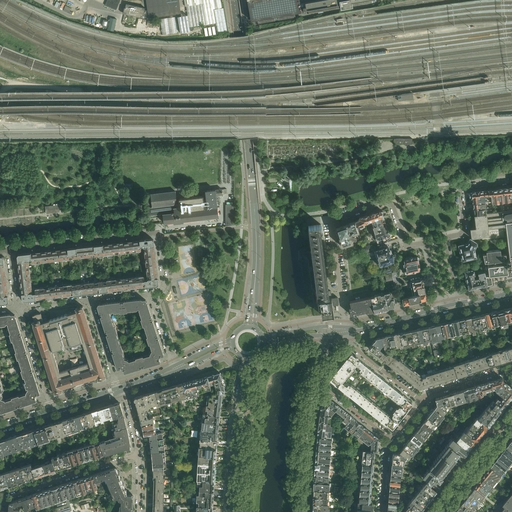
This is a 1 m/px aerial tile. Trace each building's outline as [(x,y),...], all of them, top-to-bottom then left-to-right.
[(120,0),(107,0),(105,5),(116,10),(120,0)] [(125,8),(124,13),(128,14),(144,17),(145,17),(146,17),(147,17),(148,17),(149,17),(180,13),(177,0),(147,0),(149,11),(148,11),(147,11),(146,11),(145,11),(146,8),(141,7),(126,4),(125,8)] [(187,15),(177,17),(180,29),(184,28),(216,23),(214,9),(213,9),(222,7),(220,0),(184,0),(185,6),(186,6),(187,15)] [(247,0),(251,21),(257,20),(258,24),(275,21),(274,17),(278,16),(279,20),(296,17),(295,13),(301,12),(300,4),(299,0),(247,0)] [(372,1),(371,0),(320,0),(300,4),(301,12),(301,14),(307,13),(318,11),(318,13),(323,12),(323,10),(340,7),(341,9),(353,7),(352,5),(372,1)] [(70,11),(71,8),(66,6),(63,11),(72,15),(73,12),(70,11)] [(222,8),(214,9),(216,23),(218,33),(227,31),(223,8),(222,8)] [(111,17),(108,28),(114,30),(117,19),(111,17)] [(177,33),(175,17),(160,19),(162,36),(177,33)] [(315,99),(315,100),(488,77),(315,99)] [(316,105),(316,106),(489,83),(316,105)] [(217,207),(216,195),(223,195),(222,189),(215,190),(206,191),(202,191),(203,196),(179,199),(179,200),(177,200),(175,191),(151,194),(151,195),(148,195),(148,198),(147,198),(148,207),(147,207),(148,215),(163,214),(164,223),(174,222),(174,223),(184,222),(183,221),(219,217),(218,207),(217,207)] [(492,190),(482,191),(482,195),(485,195),(485,196),(486,196),(491,195),(491,196),(492,202),(492,203),(494,203),(492,190)] [(60,205),(45,206),(46,214),(61,212),(60,205)] [(511,210),(510,211),(507,211),(487,214),(474,215),(475,228),(470,228),(471,238),(489,236),(496,235),(497,238),(504,237),(504,234),(504,231),(506,231),(510,260),(506,260),(506,254),(501,254),(500,249),(486,251),(486,254),(483,254),(485,263),(483,263),(484,270),(481,271),(481,272),(484,271),(486,276),(488,285),(492,284),(491,276),(506,274),(507,278),(511,277),(511,210)] [(381,211),(368,215),(370,221),(371,221),(383,217),(383,214),(384,213),(383,211),(382,211),(381,211)] [(368,215),(360,218),(360,219),(357,221),(355,222),(357,228),(365,225),(364,223),(370,221),(368,215)] [(383,217),(371,221),(373,227),(386,223),(387,223),(385,219),(384,219),(383,217)] [(352,235),(356,233),(359,233),(357,228),(355,222),(349,224),(349,225),(348,225),(347,224),(343,226),(343,227),(341,228),(340,227),(336,228),(337,232),(339,232),(339,235),(338,235),(340,240),(341,239),(341,241),(340,241),(342,247),(353,243),(351,237),(352,235)] [(386,223),(373,227),(372,227),(374,233),(388,229),(386,224),(386,223)] [(323,254),(323,252),(321,236),(321,234),(320,232),(323,232),(323,229),(322,229),(321,225),(308,226),(309,229),(307,229),(316,300),(318,300),(318,306),(321,306),(322,315),(334,314),(332,305),(339,304),(338,298),(332,298),(331,291),(328,291),(328,290),(326,272),(323,254)] [(388,229),(374,233),(376,240),(385,237),(386,239),(390,238),(389,236),(390,236),(389,233),(390,232),(389,230),(388,229)] [(140,240),(140,241),(140,245),(143,245),(143,246),(145,247),(154,246),(154,240),(152,239),(140,240)] [(475,250),(474,248),(476,247),(477,245),(477,243),(475,242),(472,239),(472,240),(470,239),(467,243),(466,243),(465,244),(463,245),(463,244),(462,244),(461,244),(461,245),(459,246),(460,253),(475,250)] [(140,241),(131,242),(132,251),(132,252),(140,251),(141,250),(140,247),(140,245),(140,241)] [(120,243),(112,244),(113,254),(132,251),(131,242),(123,243),(123,242),(120,243)] [(103,245),(104,255),(113,254),(112,244),(103,245)] [(94,245),(85,247),(87,257),(95,256),(94,245)] [(103,245),(94,245),(95,256),(104,255),(103,245)] [(154,246),(145,247),(144,248),(145,256),(155,254),(154,246)] [(375,251),(377,259),(392,253),(391,250),(389,250),(388,247),(386,248),(386,246),(384,246),(385,248),(375,251)] [(85,247),(76,248),(78,258),(87,257),(85,247)] [(68,249),(59,250),(60,260),(69,259),(68,248),(68,249)] [(76,248),(68,248),(69,259),(78,258),(76,248)] [(48,251),(40,252),(41,262),(60,260),(59,250),(51,251),(48,251)] [(476,257),(475,250),(460,253),(462,261),(468,260),(476,257)] [(31,253),(32,258),(32,259),(32,263),(33,263),(41,263),(41,262),(40,252),(31,253)] [(31,253),(19,254),(17,256),(18,262),(28,261),(29,260),(29,258),(32,258),(31,253)] [(392,253),(377,259),(380,266),(390,263),(391,264),(393,263),(393,262),(392,258),(393,258),(394,256),(393,254),(392,253)] [(155,254),(145,256),(146,265),(156,264),(155,254)] [(405,258),(404,261),(405,264),(403,264),(404,267),(406,266),(419,263),(418,261),(419,261),(419,260),(419,257),(418,257),(418,256),(413,258),(413,257),(409,258),(409,257),(405,258)] [(28,261),(18,262),(19,271),(30,269),(29,261),(28,261)] [(419,263),(406,266),(407,270),(405,271),(406,273),(413,272),(416,271),(416,273),(420,272),(419,268),(420,268),(421,267),(420,264),(419,263)] [(156,264),(146,265),(147,274),(157,272),(156,264)] [(468,270),(464,271),(466,279),(466,280),(466,281),(467,282),(475,280),(475,279),(474,275),(475,275),(474,268),(472,269),(471,267),(467,268),(468,270)] [(30,269),(19,271),(20,279),(31,278),(30,269)] [(488,285),(486,276),(484,271),(481,272),(481,271),(478,272),(479,277),(481,287),(488,285)] [(136,277),(136,278),(137,287),(145,286),(145,287),(146,287),(145,281),(145,280),(145,278),(143,276),(136,277)] [(475,280),(467,282),(469,290),(481,287),(479,277),(475,278),(476,279),(475,279),(475,280)] [(31,278),(20,279),(21,288),(32,287),(31,278)] [(136,278),(116,280),(117,289),(125,288),(125,289),(128,289),(128,288),(137,287),(136,278)] [(158,278),(148,279),(147,280),(148,281),(145,281),(146,287),(157,285),(159,284),(158,278)] [(107,280),(107,281),(108,290),(117,289),(116,280),(116,279),(107,280)] [(410,282),(412,289),(424,287),(424,286),(425,286),(424,282),(423,283),(422,280),(422,279),(410,282)] [(107,281),(98,282),(99,292),(108,291),(108,290),(107,281)] [(98,282),(89,283),(90,293),(99,292),(98,282)] [(89,283),(81,284),(82,294),(90,293),(89,283)] [(63,285),(63,286),(64,296),(73,295),(72,285),(72,284),(63,285)] [(81,284),(72,285),(73,295),(82,294),(81,284)] [(63,286),(44,288),(45,298),(53,297),(56,297),(64,296),(63,286)] [(424,287),(412,289),(411,289),(413,296),(414,295),(425,293),(425,290),(425,289),(425,288),(424,287)] [(45,298),(44,288),(43,288),(36,288),(35,290),(36,293),(33,293),(32,293),(30,293),(31,300),(36,299),(45,298)] [(7,290),(0,290),(0,303),(8,303),(9,301),(7,290)] [(396,304),(394,298),(393,298),(392,298),(391,292),(384,294),(388,308),(394,307),(393,304),(396,304)] [(31,300),(30,293),(22,294),(22,300),(24,301),(31,300)] [(425,293),(414,295),(415,302),(427,299),(427,298),(427,296),(426,295),(425,293)] [(375,296),(371,297),(374,311),(381,310),(377,294),(374,295),(375,296)] [(381,294),(377,294),(381,310),(388,308),(384,294),(381,294)] [(404,303),(404,305),(415,302),(414,295),(413,296),(403,298),(403,299),(402,301),(403,303),(404,303)] [(374,311),(371,297),(350,301),(351,307),(349,307),(351,315),(369,311),(369,312),(374,311)] [(113,303),(114,312),(120,312),(120,313),(127,312),(127,311),(133,310),(132,300),(113,303)] [(138,300),(132,300),(133,310),(137,309),(139,309),(141,313),(149,311),(147,302),(146,302),(146,300),(145,300),(144,300),(142,300),(138,300)] [(106,304),(99,304),(98,306),(103,324),(112,321),(114,321),(112,317),(111,318),(110,314),(110,312),(114,312),(113,303),(106,303),(106,304)] [(63,392),(62,389),(97,378),(98,381),(106,378),(83,306),(75,309),(76,312),(68,314),(65,314),(64,316),(62,315),(60,317),(58,316),(57,318),(54,317),(53,319),(51,318),(49,320),(47,321),(44,322),(43,319),(41,313),(39,314),(34,315),(35,315),(32,316),(34,321),(32,322),(33,325),(55,394),(63,392)] [(504,309),(497,311),(500,323),(501,326),(507,324),(507,323),(504,309)] [(155,329),(149,311),(141,313),(143,319),(141,320),(143,327),(145,326),(146,332),(155,329)] [(494,311),(494,312),(491,312),(494,324),(500,323),(497,311),(496,311),(494,311)] [(491,312),(485,314),(488,327),(491,326),(492,328),(495,327),(494,324),(491,312)] [(11,314),(1,316),(2,326),(6,325),(6,324),(7,323),(9,325),(10,328),(18,325),(15,316),(15,315),(14,315),(13,314),(11,315),(11,314)] [(485,314),(478,315),(482,330),(485,330),(484,329),(485,329),(486,330),(487,329),(488,328),(488,327),(485,314)] [(478,315),(472,317),(475,331),(476,331),(477,332),(478,331),(479,330),(479,331),(482,330),(478,315)] [(472,317),(466,318),(469,332),(472,331),(473,333),(476,332),(475,331),(472,317)] [(466,318),(459,319),(462,333),(463,335),(466,335),(465,333),(469,332),(466,318)] [(454,320),(454,321),(453,321),(456,334),(462,333),(459,319),(456,320),(454,320)] [(112,321),(103,324),(109,343),(118,340),(116,334),(117,334),(115,327),(114,327),(112,321)] [(448,321),(448,322),(447,322),(450,335),(451,337),(455,336),(454,335),(456,334),(453,321),(450,322),(450,321),(448,321)] [(447,322),(444,323),(444,322),(442,323),(442,324),(445,337),(450,335),(447,322)] [(442,324),(435,325),(439,340),(442,340),(441,337),(445,337),(442,324)] [(24,343),(18,325),(10,328),(12,334),(10,334),(12,341),(14,341),(15,346),(24,343)] [(435,325),(434,325),(433,325),(432,325),(431,326),(429,326),(432,340),(432,342),(434,341),(435,342),(439,341),(439,340),(435,325)] [(429,326),(423,328),(426,343),(429,342),(429,340),(432,340),(429,326)] [(423,328),(417,329),(420,342),(424,342),(424,343),(426,343),(423,328)] [(155,329),(146,332),(148,338),(147,338),(149,345),(150,344),(152,350),(161,347),(155,329)] [(417,329),(412,330),(415,345),(418,345),(417,343),(420,342),(417,329)] [(412,330),(406,332),(409,345),(412,344),(413,346),(415,345),(412,330)] [(409,345),(406,332),(398,334),(401,346),(401,347),(409,345)] [(394,334),(391,335),(390,335),(389,335),(391,348),(397,347),(394,334)] [(385,336),(384,337),(383,337),(385,345),(384,345),(385,349),(391,348),(389,335),(385,336)] [(376,339),(375,339),(374,340),(374,341),(372,343),(380,349),(383,345),(384,345),(385,345),(383,337),(376,339)] [(118,340),(109,343),(115,361),(124,358),(122,353),(123,352),(121,345),(120,346),(118,340)] [(30,361),(24,343),(15,346),(17,352),(16,352),(18,359),(19,358),(21,364),(30,361)] [(384,352),(380,349),(372,343),(371,345),(370,345),(369,347),(368,348),(380,357),(384,352)] [(161,347),(152,350),(152,351),(151,351),(150,354),(150,355),(149,356),(151,365),(160,362),(160,361),(159,360),(160,359),(159,359),(159,357),(161,356),(162,356),(163,355),(163,356),(163,355),(164,355),(161,347)] [(511,360),(508,349),(502,350),(506,361),(508,361),(509,361),(510,361),(511,360)] [(502,350),(497,352),(501,363),(506,361),(502,350)] [(389,356),(384,352),(380,357),(380,358),(383,360),(384,360),(384,361),(385,362),(388,364),(394,357),(391,354),(389,356)] [(497,352),(492,353),(495,365),(497,364),(498,364),(499,364),(500,363),(501,363),(497,352)] [(492,353),(486,355),(490,366),(492,366),(493,366),(494,366),(494,365),(495,365),(492,353)] [(355,363),(358,359),(357,357),(356,357),(352,354),(351,354),(348,357),(347,356),(347,357),(346,358),(343,360),(353,367),(356,364),(355,363)] [(490,366),(486,355),(481,357),(484,368),(486,367),(487,368),(488,367),(489,366),(490,366)] [(136,360),(131,361),(133,370),(151,365),(149,356),(143,358),(142,357),(136,359),(136,360)] [(395,356),(394,357),(388,364),(390,365),(390,366),(391,367),(392,367),(393,367),(399,360),(395,356)] [(481,357),(475,359),(479,370),(484,368),(481,357)] [(124,360),(124,358),(115,361),(117,369),(118,369),(119,369),(120,368),(122,367),(123,368),(124,370),(123,370),(124,370),(124,371),(124,372),(124,373),(133,370),(131,361),(129,362),(128,361),(126,360),(124,360)] [(361,372),(366,365),(358,359),(355,363),(356,364),(358,366),(357,367),(358,368),(358,369),(361,372)] [(399,360),(393,367),(397,371),(404,363),(400,359),(399,360)] [(475,359),(470,360),(474,371),(476,371),(478,371),(478,370),(479,370),(475,359)] [(342,363),(340,366),(350,374),(354,369),(353,367),(343,360),(342,363)] [(470,360),(465,362),(468,373),(474,371),(470,360)] [(35,380),(30,361),(21,364),(23,370),(21,370),(23,377),(25,377),(26,382),(35,380)] [(465,362),(459,363),(463,375),(468,373),(465,362)] [(404,363),(397,371),(402,374),(408,366),(404,363)] [(454,365),(454,367),(457,376),(463,375),(459,363),(454,365)] [(371,369),(366,365),(361,372),(360,373),(365,377),(371,369)] [(441,381),(438,372),(437,365),(431,367),(433,373),(436,383),(437,383),(438,383),(438,382),(441,381)] [(335,371),(344,378),(346,379),(350,374),(340,366),(337,369),(335,371)] [(408,366),(402,374),(402,375),(402,376),(403,376),(406,378),(413,370),(408,366)] [(454,367),(449,368),(452,378),(457,376),(454,367)] [(449,368),(444,370),(447,380),(452,378),(449,368)] [(376,373),(371,369),(365,377),(370,381),(376,373)] [(413,370),(406,378),(408,379),(408,380),(409,381),(410,381),(417,373),(413,370)] [(447,380),(444,370),(438,372),(441,381),(444,381),(445,381),(445,380),(446,380),(447,380)] [(341,382),(344,378),(335,371),(334,373),(333,375),(332,375),(333,376),(330,379),(330,380),(337,386),(340,381),(341,382)] [(220,373),(208,376),(210,385),(214,384),(214,382),(222,380),(222,378),(222,377),(222,375),(220,375),(220,373)] [(382,377),(376,373),(370,381),(375,386),(382,377)] [(417,373),(410,381),(414,385),(420,378),(421,377),(417,373)] [(423,377),(423,379),(426,386),(431,384),(428,375),(426,375),(426,376),(423,377)] [(208,376),(201,378),(204,390),(211,388),(210,385),(208,376)] [(387,382),(382,377),(375,386),(380,390),(387,382)] [(204,390),(201,378),(195,380),(198,392),(204,390)] [(422,380),(420,378),(414,385),(419,388),(422,387),(423,387),(424,387),(426,386),(423,379),(422,380)] [(502,378),(493,381),(495,388),(495,391),(496,391),(503,381),(502,378)] [(35,380),(26,382),(22,384),(24,390),(28,388),(37,385),(35,380)] [(198,392),(195,380),(189,382),(193,397),(195,397),(195,396),(199,394),(198,392)] [(214,382),(214,384),(217,394),(223,394),(224,394),(225,392),(224,391),(225,391),(225,389),(225,388),(225,386),(224,385),(222,380),(214,382)] [(344,384),(341,382),(340,381),(337,386),(345,392),(350,385),(346,382),(345,383),(344,383),(344,384)] [(493,381),(490,382),(489,381),(488,382),(487,383),(486,383),(488,390),(495,388),(493,381)] [(507,384),(503,381),(496,391),(499,394),(507,384)] [(193,397),(189,382),(182,384),(186,397),(186,398),(190,397),(190,398),(193,397)] [(392,386),(387,382),(380,390),(385,394),(392,386)] [(486,383),(480,385),(482,394),(486,393),(485,391),(488,390),(486,383)] [(186,397),(182,384),(175,386),(179,399),(186,397)] [(350,385),(345,392),(350,396),(356,388),(351,384),(350,385)] [(511,387),(507,384),(499,394),(503,397),(511,387)] [(37,385),(28,388),(29,390),(28,390),(26,393),(27,394),(25,395),(28,403),(36,400),(36,399),(36,398),(35,398),(35,396),(35,395),(37,394),(38,395),(38,394),(39,394),(40,393),(37,385)] [(179,399),(175,386),(169,388),(172,401),(179,399)] [(397,390),(392,386),(385,394),(390,398),(397,390)] [(475,387),(469,388),(473,399),(478,397),(478,396),(475,387)] [(511,388),(511,387),(503,397),(508,401),(511,395),(511,388)] [(169,388),(162,390),(166,403),(172,401),(169,388)] [(356,388),(350,396),(355,400),(361,392),(356,388)] [(466,388),(466,389),(464,390),(467,401),(473,399),(469,388),(468,388),(466,388)] [(162,390),(155,392),(159,405),(166,403),(162,390)] [(402,394),(397,390),(390,398),(395,402),(402,394)] [(464,390),(459,392),(462,402),(467,401),(464,390)] [(155,392),(149,393),(152,405),(153,405),(155,405),(156,404),(156,406),(159,405),(155,392)] [(361,392),(355,400),(360,404),(366,396),(361,392)] [(462,402),(459,392),(452,394),(452,393),(450,393),(449,394),(449,395),(448,395),(451,406),(462,402)] [(149,393),(143,395),(147,409),(148,409),(149,407),(149,406),(153,405),(152,405),(149,393)] [(223,394),(217,394),(212,393),(212,396),(210,396),(209,401),(222,402),(222,401),(223,401),(223,399),(222,398),(223,394)] [(402,394),(395,402),(397,404),(398,402),(401,405),(407,398),(403,395),(403,394),(402,394)] [(13,398),(7,400),(10,409),(28,403),(25,395),(19,396),(19,395),(13,397),(13,398)] [(147,409),(143,395),(136,397),(135,399),(137,408),(140,419),(149,418),(148,413),(147,409)] [(448,395),(443,396),(445,405),(447,407),(451,406),(448,395)] [(366,396),(360,404),(365,408),(371,400),(366,396)] [(445,405),(443,396),(435,399),(436,403),(439,402),(439,404),(438,404),(445,410),(447,407),(445,405)] [(507,403),(508,402),(508,401),(503,397),(502,398),(501,399),(500,399),(499,400),(497,398),(496,400),(494,399),(493,400),(495,401),(503,408),(503,407),(504,407),(505,405),(506,404),(507,403)] [(338,406),(328,398),(324,404),(334,412),(338,406)] [(410,400),(407,398),(401,405),(403,406),(402,407),(406,411),(412,404),(412,403),(410,402),(410,401),(410,400)] [(0,399),(0,408),(0,410),(1,411),(1,412),(10,409),(7,400),(4,401),(4,400),(1,399),(0,399)] [(371,400),(365,408),(370,412),(377,404),(371,400)] [(503,408),(495,401),(493,400),(489,405),(499,412),(500,412),(501,410),(503,408)] [(222,402),(209,401),(207,401),(206,408),(221,409),(221,406),(222,406),(222,404),(221,403),(222,402)] [(443,415),(446,411),(445,410),(438,404),(439,404),(439,402),(436,403),(437,405),(434,408),(443,415)] [(118,403),(114,404),(118,415),(123,413),(120,403),(118,403)] [(114,404),(109,405),(113,418),(118,417),(118,415),(114,404)] [(334,412),(324,404),(321,407),(320,414),(331,416),(332,414),(334,412)] [(377,404),(370,412),(375,416),(382,409),(377,404)] [(109,405),(103,407),(107,418),(110,418),(110,419),(113,418),(109,405)] [(499,412),(489,405),(485,409),(495,417),(496,417),(497,415),(497,414),(499,412)] [(348,413),(338,406),(334,412),(339,416),(340,415),(340,414),(341,415),(340,416),(343,418),(348,413)] [(397,408),(395,410),(402,416),(406,411),(402,407),(400,406),(399,407),(398,409),(397,408)] [(103,407),(98,409),(102,422),(104,421),(104,420),(107,418),(103,407)] [(221,409),(206,408),(205,415),(220,416),(221,415),(221,414),(220,412),(221,409)] [(441,419),(444,416),(443,415),(434,408),(433,409),(432,409),(430,411),(431,412),(427,417),(437,424),(438,423),(439,423),(440,423),(442,420),(441,419)] [(98,409),(92,411),(96,424),(98,423),(102,422),(98,409)] [(382,409),(375,416),(381,420),(387,413),(382,409)] [(495,417),(485,409),(481,414),(491,422),(491,421),(492,421),(493,420),(493,419),(495,417)] [(402,416),(395,410),(393,412),(394,413),(392,416),(393,417),(398,421),(402,416)] [(92,411),(85,413),(90,426),(96,424),(92,411)] [(85,413),(80,415),(84,428),(90,426),(85,413)] [(127,427),(125,421),(123,413),(118,415),(118,417),(119,419),(118,419),(119,420),(114,422),(113,420),(112,421),(113,424),(114,430),(127,427)] [(352,417),(348,413),(343,418),(342,421),(346,424),(352,417)] [(387,413),(381,420),(381,421),(381,422),(382,422),(386,425),(391,418),(388,416),(389,414),(387,413)] [(331,416),(320,414),(319,421),(331,422),(331,416)] [(491,422),(481,414),(478,419),(487,426),(488,426),(489,426),(490,425),(490,424),(491,422)] [(80,415),(74,417),(78,430),(84,428),(80,415)] [(220,416),(205,415),(204,415),(203,422),(219,424),(219,423),(220,422),(220,420),(220,419),(220,416)] [(74,417),(68,418),(72,432),(78,430),(74,417)] [(149,418),(140,419),(142,425),(142,426),(154,423),(153,417),(151,417),(149,418)] [(356,420),(352,417),(346,424),(344,426),(348,430),(356,420)] [(391,418),(386,425),(389,427),(390,427),(392,428),(393,428),(398,421),(393,417),(392,419),(391,418)] [(437,424),(427,417),(424,421),(432,428),(435,430),(438,426),(437,424)] [(68,418),(62,420),(67,433),(72,432),(68,418)] [(487,426),(478,419),(477,418),(473,423),(484,431),(485,429),(486,429),(487,428),(487,427),(487,426)] [(62,420),(56,422),(61,435),(67,433),(62,420)] [(360,423),(356,420),(348,430),(352,434),(353,433),(360,423)] [(331,422),(319,421),(318,428),(332,430),(332,425),(332,423),(331,422)] [(432,428),(424,421),(420,426),(429,433),(432,428)] [(61,435),(56,422),(51,424),(55,437),(61,435)] [(219,424),(203,422),(202,431),(218,432),(218,431),(219,431),(219,429),(218,428),(219,424)] [(365,427),(360,423),(353,433),(358,437),(365,427)] [(473,423),(469,428),(479,436),(481,434),(482,435),(484,432),(483,431),(484,431),(473,423)] [(55,437),(51,424),(45,426),(49,439),(55,437)] [(417,429),(416,430),(417,430),(425,437),(429,433),(420,426),(420,425),(419,427),(419,426),(418,427),(417,429)] [(50,440),(49,439),(45,426),(39,428),(44,442),(50,440)] [(479,436),(469,428),(467,426),(464,431),(464,432),(465,432),(476,441),(479,436)] [(127,427),(114,430),(116,435),(117,436),(120,434),(121,437),(120,438),(112,441),(111,439),(100,442),(104,454),(106,454),(109,453),(111,452),(112,452),(114,452),(114,451),(115,451),(118,451),(118,450),(125,448),(126,449),(126,450),(127,450),(131,449),(130,446),(130,444),(130,443),(130,438),(129,434),(128,430),(127,427)] [(363,441),(370,431),(365,427),(358,437),(363,441)] [(39,428),(33,430),(38,444),(40,443),(44,442),(39,428)] [(332,430),(318,428),(317,436),(331,437),(332,430)] [(33,430),(28,431),(33,446),(38,444),(33,430)] [(417,430),(415,432),(413,435),(422,441),(425,437),(417,430)] [(22,433),(27,447),(27,448),(33,446),(28,431),(22,433)] [(218,432),(202,431),(201,431),(200,434),(201,434),(201,439),(217,440),(219,439),(217,435),(218,432)] [(370,443),(375,435),(370,431),(363,441),(368,445),(370,443)] [(163,439),(162,432),(149,435),(149,437),(149,438),(149,439),(150,440),(150,441),(163,439)] [(476,441),(465,432),(464,432),(460,437),(472,446),(476,441)] [(22,433),(17,435),(21,449),(27,447),(22,433)] [(21,449),(17,435),(6,439),(0,440),(0,441),(4,454),(21,449)] [(375,435),(370,443),(371,444),(371,451),(375,452),(377,452),(378,451),(379,438),(375,435)] [(413,435),(411,437),(410,439),(419,446),(422,441),(413,435)] [(472,446),(460,437),(456,441),(468,451),(472,446)] [(425,480),(437,489),(442,484),(440,482),(443,478),(442,478),(457,459),(456,459),(458,457),(458,458),(458,459),(459,460),(460,459),(461,460),(464,455),(465,455),(467,453),(467,452),(468,451),(456,441),(451,438),(449,441),(450,442),(423,475),(427,479),(425,480)] [(217,440),(201,439),(200,439),(199,443),(200,443),(200,447),(216,448),(218,446),(217,444),(217,440)] [(418,448),(419,446),(410,439),(406,444),(405,443),(403,445),(403,446),(403,447),(412,454),(413,455),(415,456),(417,453),(416,453),(419,450),(418,449),(419,449),(418,448)] [(100,441),(94,443),(98,456),(99,456),(101,456),(101,455),(104,454),(100,442),(100,441)] [(94,443),(88,445),(92,458),(93,458),(94,458),(96,457),(98,456),(94,443)] [(88,445),(83,447),(87,460),(88,459),(89,460),(90,459),(91,458),(92,458),(88,445)] [(83,447),(78,448),(82,461),(83,461),(85,461),(85,460),(87,460),(83,447)] [(216,448),(200,447),(199,447),(199,455),(216,457),(216,453),(217,452),(217,450),(216,448)] [(403,448),(401,450),(399,452),(407,457),(408,459),(412,454),(403,447),(402,448),(403,448)] [(511,452),(506,447),(502,452),(511,460),(511,452)] [(78,448),(73,450),(77,463),(78,463),(80,463),(80,462),(82,461),(78,448)] [(67,452),(68,454),(71,465),(72,465),(73,465),(74,464),(75,464),(77,463),(73,450),(67,452)] [(165,457),(165,451),(151,453),(152,463),(166,462),(165,457)] [(399,453),(393,452),(392,458),(400,458),(401,458),(404,460),(407,457),(399,452),(399,453)] [(511,460),(502,452),(497,457),(509,467),(511,463),(511,460)] [(64,453),(62,454),(66,467),(71,465),(68,454),(65,455),(64,453)] [(62,454),(59,455),(57,456),(57,458),(61,468),(66,467),(62,454)] [(216,457),(199,455),(198,464),(215,465),(215,461),(216,460),(216,457)] [(55,470),(51,457),(41,460),(43,464),(42,464),(45,473),(53,471),(54,471),(55,471),(55,470)] [(61,468),(57,458),(54,459),(54,457),(51,457),(55,470),(61,468)] [(497,457),(494,462),(506,472),(509,467),(497,457)] [(330,463),(315,462),(315,469),(329,470),(330,469),(330,467),(330,466),(330,463)] [(494,462),(489,467),(501,477),(506,472),(494,462)] [(30,464),(25,466),(29,479),(30,478),(31,479),(33,478),(35,477),(31,468),(30,464)] [(35,467),(31,468),(35,477),(36,477),(38,477),(38,476),(45,473),(42,464),(39,465),(39,464),(35,465),(35,467)] [(216,469),(215,468),(215,465),(198,464),(198,472),(215,473),(216,472),(216,469)] [(29,479),(25,466),(20,468),(24,480),(25,480),(26,481),(27,480),(28,479),(29,479)] [(121,479),(119,473),(116,468),(115,467),(93,474),(95,481),(106,478),(108,484),(121,479)] [(489,467),(486,472),(498,482),(501,477),(489,467)] [(24,480),(20,468),(14,469),(19,482),(20,482),(22,482),(23,481),(24,480)] [(163,511),(164,499),(164,480),(165,480),(165,476),(164,476),(163,468),(153,469),(153,477),(156,477),(156,479),(154,479),(152,511),(163,511)] [(14,469),(9,471),(14,484),(15,484),(17,483),(19,482),(14,469)] [(14,484),(9,471),(4,473),(8,486),(9,485),(10,486),(12,485),(14,484)] [(215,477),(214,476),(215,473),(198,472),(197,480),(198,480),(214,481),(215,480),(215,477)] [(486,472),(482,477),(494,486),(498,482),(486,472)] [(4,473),(0,474),(0,488),(1,488),(1,489),(4,488),(4,487),(8,486),(4,473)] [(98,488),(95,481),(93,474),(87,476),(91,490),(98,488)] [(87,476),(82,478),(86,492),(89,490),(91,490),(87,476)] [(482,477),(478,482),(490,491),(494,486),(482,477)] [(82,478),(76,480),(81,493),(86,492),(82,478)] [(127,494),(123,484),(121,479),(108,484),(115,499),(119,497),(127,494)] [(76,480),(71,481),(76,495),(81,493),(76,480)] [(214,481),(198,480),(197,485),(198,485),(198,490),(214,491),(214,481)] [(71,481),(67,483),(71,496),(76,495),(71,481)] [(328,482),(314,482),(314,489),(329,490),(329,486),(331,486),(331,483),(328,482)] [(426,482),(422,487),(433,496),(435,493),(435,492),(436,490),(426,482)] [(474,487),(484,495),(486,496),(490,491),(478,482),(474,487)] [(63,484),(68,498),(71,496),(67,483),(63,484)] [(61,485),(65,498),(67,504),(56,508),(57,511),(54,511),(70,511),(72,510),(71,507),(70,504),(68,498),(63,484),(61,485)] [(65,498),(61,485),(56,487),(60,500),(65,498)] [(56,487),(51,488),(56,502),(60,500),(56,487)] [(433,496),(422,487),(418,492),(429,500),(430,498),(431,498),(433,496)] [(484,495),(474,487),(472,489),(471,489),(470,490),(470,491),(469,493),(481,503),(482,501),(480,500),(482,497),(483,497),(484,495)] [(51,488),(46,490),(51,503),(56,502),(51,488)] [(46,490),(42,491),(46,505),(51,503),(46,490)] [(213,499),(213,494),(214,491),(198,490),(198,495),(197,495),(197,498),(213,499)] [(42,491),(37,493),(42,506),(46,505),(42,491)] [(429,500),(418,492),(415,496),(425,504),(426,503),(427,503),(428,501),(428,500),(429,500)] [(37,493),(32,495),(35,504),(36,504),(37,508),(42,506),(37,493)] [(481,503),(469,493),(467,496),(466,496),(465,497),(465,498),(463,500),(473,508),(477,503),(479,505),(481,503)] [(511,511),(511,509),(511,493),(503,505),(505,507),(500,511),(511,511)] [(133,511),(133,501),(133,496),(132,495),(128,495),(127,494),(119,497),(120,501),(121,501),(121,508),(119,508),(119,510),(119,511),(133,511)] [(32,495),(27,496),(31,508),(33,507),(32,505),(35,504),(32,495)] [(27,496),(22,498),(23,503),(25,508),(28,507),(29,508),(31,508),(27,496)] [(425,504),(415,496),(411,500),(422,509),(425,504)] [(213,507),(213,502),(213,499),(197,498),(192,497),(192,505),(197,506),(213,507)] [(22,498),(10,502),(9,503),(9,508),(14,508),(14,506),(23,503),(22,498)] [(419,511),(422,509),(411,500),(408,505),(409,506),(416,511),(419,511)] [(473,508),(463,500),(463,501),(462,501),(461,502),(461,503),(459,505),(467,511),(473,511),(475,510),(473,508)] [(398,502),(388,501),(387,509),(396,510),(397,506),(398,506),(398,502)]
